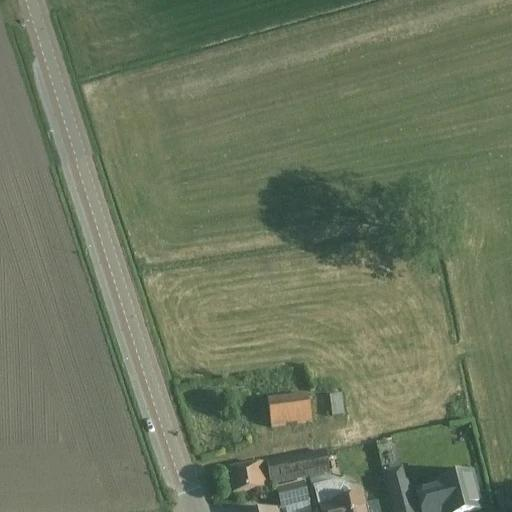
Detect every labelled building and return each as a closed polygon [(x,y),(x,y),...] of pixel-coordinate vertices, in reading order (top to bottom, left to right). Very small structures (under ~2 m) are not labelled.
[(324,424),(320,398),(320,397),(268,404),(271,430),(324,424)] [(341,398),(330,400),(333,421),(345,420),(341,398)] [(391,450),(373,455),(379,480),(398,476),(391,450)] [(330,478),(326,457),(268,467),(267,466),(229,473),(234,498),(266,492),(266,490),(330,478)] [(417,494),(421,511),(481,511),(472,476),(438,485),(439,488),(417,494)] [(304,485),(277,492),(282,511),(309,504),(304,485)] [(365,511),(362,499),(358,500),(357,498),(357,496),(356,495),(354,492),(353,491),(351,489),(349,488),(347,487),(344,486),(342,486),(340,485),(337,486),(335,487),(316,491),(321,511),(365,511)] [(389,490),(394,511),(413,511),(407,485),(389,490)]
